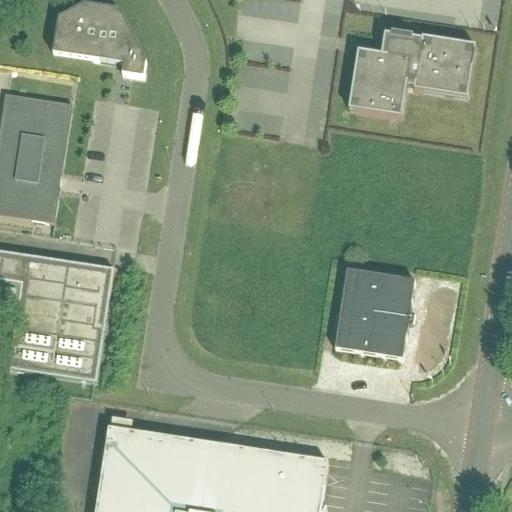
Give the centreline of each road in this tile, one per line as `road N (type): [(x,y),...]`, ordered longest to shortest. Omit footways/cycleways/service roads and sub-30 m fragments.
road 1 (unclassified): [(484,432),(164,381),(157,336),(197,68),(170,0)]
road 2 (unclassified): [(484,432),(511,251)]
